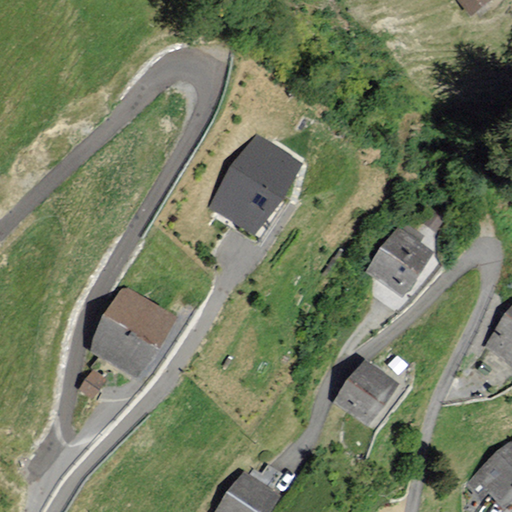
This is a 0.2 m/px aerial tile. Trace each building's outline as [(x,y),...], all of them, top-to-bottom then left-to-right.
[(463,0),(470,9),(483,0),(463,0)] [(296,164),(256,139),(215,206),(255,230),(296,164)] [(403,291),(431,251),(416,242),(420,236),(402,224),(372,270),(403,291)] [(168,316),(128,293),(96,348),(136,371),(168,316)] [(511,314),(491,341),(511,357),(511,314)] [(393,383),(365,364),(339,402),(366,421),(393,383)] [(105,381),(93,373),(81,390),(92,398),(105,381)] [(511,494),(511,446),(469,483),(482,498),(491,491),(502,504),(511,494)] [(266,511),(277,496),(245,475),(221,511),(266,511)]
